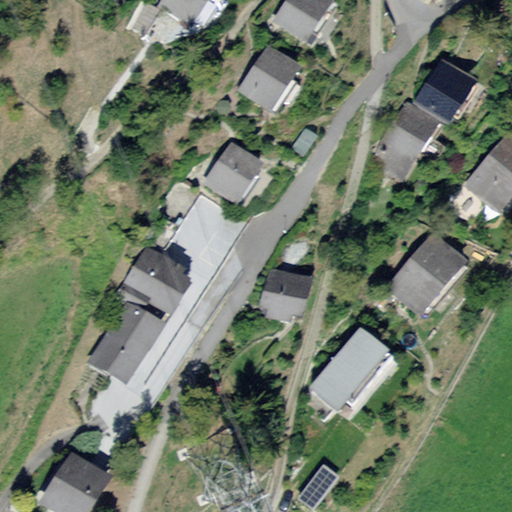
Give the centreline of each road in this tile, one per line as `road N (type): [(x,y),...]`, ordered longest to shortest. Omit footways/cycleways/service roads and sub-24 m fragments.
road 1 (residential): [(133,511),(164,421),(245,287),(254,247),(354,95),(377,76)]
road 2 (residential): [(377,76),(266,511)]
road 3 (track): [(0,226),(77,176),(259,0)]
road 4 (track): [(371,511),(511,277)]
